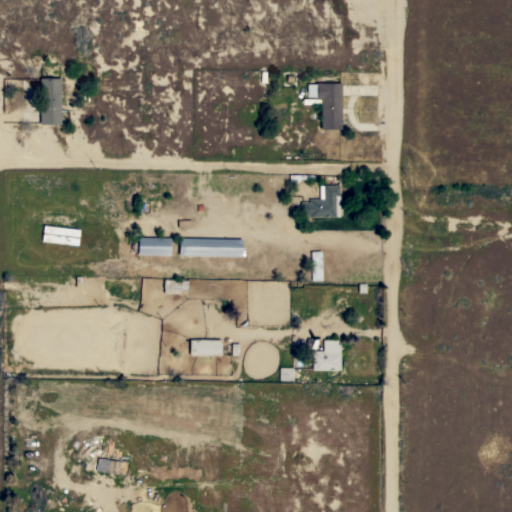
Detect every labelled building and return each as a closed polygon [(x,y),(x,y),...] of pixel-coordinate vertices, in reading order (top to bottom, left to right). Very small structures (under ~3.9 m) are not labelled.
[(59,123),(38,123),(38,77),(59,77),(59,123)] [(340,128),(319,128),(319,97),(315,97),(315,96),(305,96),(306,83),(315,83),(315,82),(340,82),(340,128)] [(311,174),(311,178),(298,178),(298,180),(296,180),(296,182),(288,182),(288,174),(311,174)] [(318,184),(338,184),(338,215),(308,216),(308,213),(299,213),(298,201),(308,201),(308,198),(318,198),(318,194),(318,184)] [(169,237),(169,254),(136,253),(137,236),(169,237)] [(177,254),(177,237),(240,238),(240,255),(177,254)] [(320,279),(310,280),(309,250),(319,250),(320,279)] [(186,279),(186,288),(185,288),(185,293),(161,292),(162,278),(186,279)] [(220,339),(219,355),(188,354),(188,338),(220,339)] [(339,369),(311,369),(311,350),(321,350),(321,339),(336,339),(336,343),(339,343),(339,369)] [(292,367),(291,379),(277,379),(278,366),(292,367)] [(94,470),(96,457),(107,459),(118,460),(116,473),(105,471),(94,470)]
